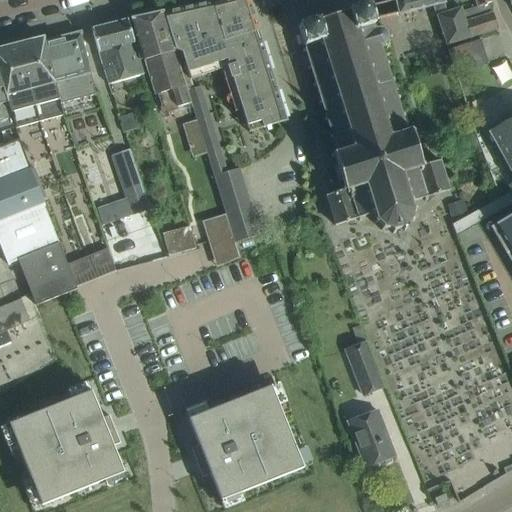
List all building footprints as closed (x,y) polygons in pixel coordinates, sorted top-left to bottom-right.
[(161,12),(161,13),(172,48),(181,51),(187,71),(225,59),(227,65),(225,66),(229,78),(230,78),(240,109),(245,125),(259,121),(261,128),(284,120),(259,40),(256,41),(253,32),(258,30),(248,0),(221,0),(222,0),(215,2),(210,3),(210,2),(161,12)] [(365,0),(366,5),(371,20),(397,14),(397,15),(432,6),(445,45),(470,38),(464,21),(460,8),(445,13),(441,0),(365,0)] [(373,28),(371,20),(366,5),(297,27),(303,46),(303,45),(304,48),(300,49),(307,70),(310,69),(314,83),(311,85),(312,88),(316,87),(319,99),(316,100),(317,104),(320,103),(325,117),(322,118),(323,121),(326,120),(331,135),(327,136),(328,140),(332,139),(335,149),(332,150),(333,154),(328,156),(329,159),(334,157),(336,164),(331,166),(335,180),(340,178),(343,189),(324,195),(334,225),(356,218),(357,220),(361,219),(360,217),(373,213),(376,220),(373,222),(374,224),(377,222),(382,227),(381,230),(383,231),(385,228),(392,230),(391,233),(395,233),(395,229),(401,228),(402,231),(405,229),(404,226),(409,221),(412,223),(413,220),(410,218),(411,211),(415,211),(415,208),(411,208),(409,202),(422,198),(423,201),(427,200),(426,197),(438,193),(449,190),(439,160),(425,164),(417,139),(412,141),(409,133),(413,132),(412,129),(408,130),(407,126),(404,127),(401,117),(404,116),(403,112),(400,113),(395,99),(399,98),(398,95),(394,96),(390,82),(393,81),(392,78),(389,79),(384,64),(388,63),(387,60),(384,61),(379,47),(381,47),(383,46),(384,47),(386,46),(385,45),(386,43),(387,42),(388,43),(389,41),(387,41),(388,39),(388,37),(390,37),(390,35),(388,35),(387,34),(387,33),(389,32),(388,31),(386,31),(384,29),(385,28),(383,27),(383,28),(381,28),(378,27),(378,26),(377,26),(376,27),(373,28)] [(491,12),(464,21),(470,38),(478,35),(497,29),(491,12)] [(161,13),(152,15),(145,16),(130,20),(135,39),(153,95),(157,94),(160,104),(165,118),(169,117),(168,113),(177,110),(176,107),(190,103),(186,90),(185,85),(187,84),(177,52),(173,53),(172,48),(161,13)] [(91,30),(105,85),(140,76),(126,21),(91,30)] [(79,32),(43,41),(60,103),(95,94),(88,73),(90,72),(79,32)] [(60,103),(43,41),(42,38),(17,44),(22,66),(18,67),(22,86),(30,84),(37,111),(33,112),(35,121),(62,114),(60,103)] [(479,39),(447,50),(455,75),(487,64),(479,39)] [(22,66),(17,44),(0,48),(0,79),(9,106),(7,107),(14,127),(35,121),(33,112),(37,111),(30,84),(22,86),(18,67),(22,66)] [(9,106),(0,79),(0,130),(14,127),(7,107),(9,106)] [(192,88),(186,90),(190,103),(213,176),(225,172),(199,86),(192,88)] [(139,127),(136,128),(132,113),(118,118),(129,150),(134,163),(149,158),(139,127)] [(511,117),(488,132),(511,174),(511,117)] [(0,179),(27,168),(18,139),(0,146),(0,179)] [(134,163),(129,150),(111,156),(131,215),(149,209),(133,163),(134,163)] [(0,224),(43,209),(27,168),(0,179),(0,224)] [(225,172),(213,176),(216,187),(240,179),(237,168),(225,172)] [(240,179),(216,187),(219,198),(244,190),(240,179)] [(244,190),(219,198),(223,209),(247,201),(244,190)] [(499,198),(505,208),(510,206),(504,195),(499,198)] [(494,200),(500,211),(505,208),(499,198),(494,200)] [(489,203),(495,214),(500,211),(494,200),(489,203)] [(247,201),(223,209),(225,216),(226,220),(251,212),(247,201)] [(484,206),(490,216),(495,214),(489,203),(484,206)] [(479,209),(485,219),(490,216),(484,206),(479,209)] [(43,209),(0,224),(0,246),(8,265),(18,261),(36,305),(76,290),(43,209)] [(474,211),(480,222),(485,219),(479,209),(474,211)] [(469,214),(475,225),(480,222),(474,211),(469,214)] [(251,212),(226,220),(230,231),(254,224),(251,212)] [(511,213),(493,225),(511,256),(511,213)] [(465,217),(471,227),(475,225),(469,214),(465,217)] [(225,216),(203,223),(209,243),(217,240),(223,238),(231,236),(225,216)] [(460,220),(466,230),(471,227),(465,217),(460,220)] [(455,222),(461,233),(466,230),(460,220),(455,222)] [(455,222),(451,225),(455,236),(461,233),(455,222)] [(254,224),(230,231),(231,236),(233,242),(257,235),(254,224)] [(189,227),(175,231),(181,252),(195,249),(189,227)] [(107,249),(87,257),(95,279),(115,271),(107,249)] [(87,257),(66,265),(75,287),(95,279),(87,257)] [(19,299),(8,304),(0,307),(0,313),(7,331),(28,322),(19,299)] [(382,387),(365,343),(344,350),(362,395),(382,387)] [(252,394),(187,419),(195,440),(196,439),(198,445),(198,447),(192,449),(191,450),(191,451),(192,451),(201,476),(202,477),(203,477),(203,476),(209,474),(210,476),(210,475),(212,481),(213,484),(214,484),(216,490),(217,493),(219,498),(220,501),(223,500),(229,497),(229,498),(232,497),(231,496),(237,494),(240,493),(246,491),(249,490),(249,489),(254,487),(254,488),(261,485),(266,482),(266,483),(273,480),(278,478),(285,476),(285,475),(290,473),(293,472),(299,469),(299,470),(302,469),(301,466),(300,466),(298,460),(297,457),(295,452),(294,449),(291,443),(292,443),(289,437),(286,431),(287,431),(284,424),(284,425),(282,419),(280,413),(279,413),(277,407),(276,404),(273,398),(274,398),(273,395),(272,396),(270,390),(269,387),(266,388),(267,388),(261,391),(261,390),(258,391),(258,392),(252,394)] [(11,423),(8,425),(9,427),(12,433),(11,433),(12,436),(13,436),(15,442),(16,445),(16,444),(18,450),(21,456),(23,462),(25,469),(26,469),(28,474),(30,481),(31,480),(33,486),(34,489),(36,495),(37,498),(40,503),(39,503),(41,506),(43,505),(49,502),(49,503),(52,502),(52,501),(58,499),(64,497),(64,496),(70,494),(70,495),(76,492),(82,489),(82,490),(88,487),(94,485),(97,484),(96,483),(102,481),(102,482),(105,480),(111,478),(114,477),(119,474),(119,475),(122,473),(121,471),(118,465),(119,465),(118,462),(117,462),(115,457),(115,456),(114,454),(112,448),(111,446),(117,444),(118,444),(119,443),(118,442),(108,418),(109,417),(108,416),(106,416),(107,417),(100,419),(100,418),(99,418),(97,412),(89,392),(25,418),(19,420),(16,421),(17,422),(11,424),(11,423)] [(377,411),(347,422),(364,467),(376,462),(377,462),(381,465),(389,462),(390,457),(391,457),(394,456),(377,411)] [(434,499),(436,505),(446,501),(444,495),(434,499)]
